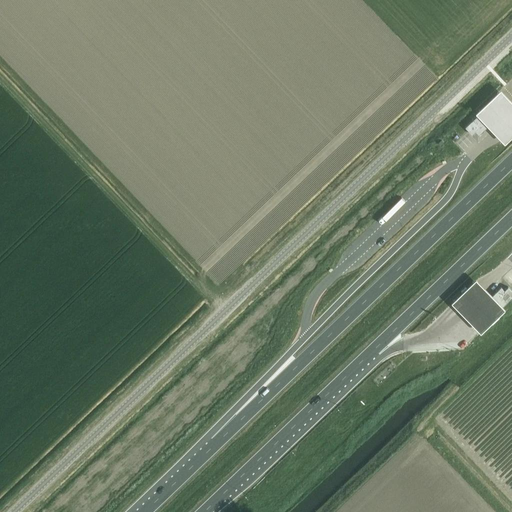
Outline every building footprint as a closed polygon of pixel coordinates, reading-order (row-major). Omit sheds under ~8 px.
[(500,91),(476,114),(484,122),(493,131),(495,133),(496,134),(505,144),(511,137),(511,102),(509,100),(500,91)] [(480,113),(465,127),(472,135),(476,131),(479,135),(490,124),(480,113)] [(421,175),(395,192),(399,198),(425,182),(421,175)] [(394,222),(399,227),(416,209),(411,204),(394,222)] [(357,234),(349,242),(353,246),(361,239),(357,234)] [(476,281),(452,304),(460,312),(472,324),(481,334),(505,310),(487,292),(485,290),(476,281)] [(501,308),(511,297),(511,290),(508,287),(505,290),(501,287),(490,297),(501,308)]
